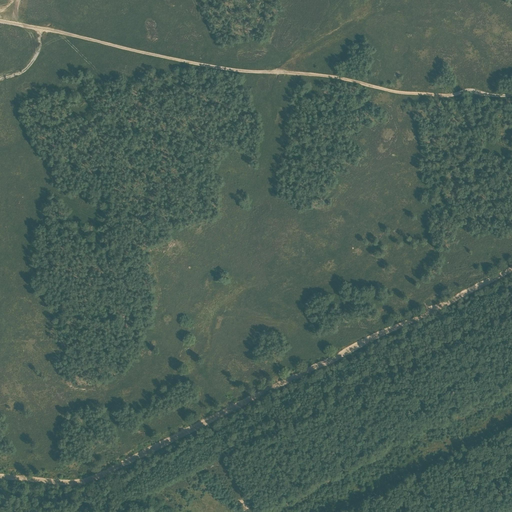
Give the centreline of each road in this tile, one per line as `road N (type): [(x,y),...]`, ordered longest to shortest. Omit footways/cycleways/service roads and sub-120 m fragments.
road 1 (track): [(0,476),(91,479),(511,269)]
road 2 (track): [(0,21),(235,70),(324,75),(409,94),(511,94)]
